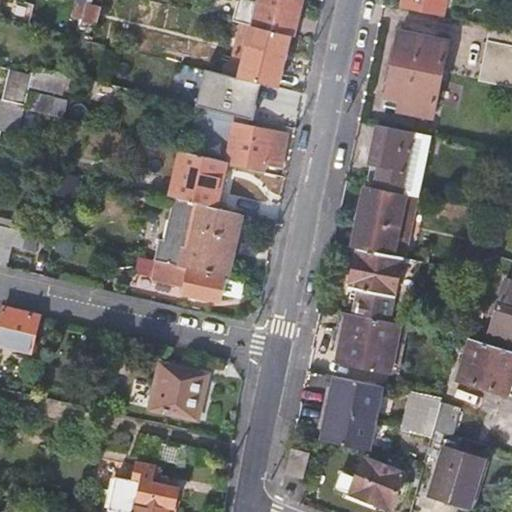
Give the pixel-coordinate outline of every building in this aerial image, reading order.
[(85,17),(89,0),(87,0),(80,0),(76,14),(85,17)] [(87,18),(94,19),(95,19),(100,1),(94,0),(89,0),(85,17),(87,18)] [(303,0),(241,0),(238,18),(255,22),(293,32),(296,32),(303,0)] [(444,11),(445,0),(409,0),(409,3),(444,11)] [(94,19),(87,18),(85,25),(92,27),(94,19)] [(255,22),(242,75),(281,84),(293,32),(255,22)] [(511,26),(493,22),(483,76),(511,82),(511,26)] [(406,106),(430,111),(450,38),(402,28),(389,93),(408,96),(406,106)] [(139,62),(151,65),(153,56),(141,53),(139,62)] [(29,103),(37,71),(13,65),(5,98),(1,96),(0,99),(0,127),(20,132),(27,103),(29,103)] [(218,106),(226,75),(197,68),(193,83),(198,85),(196,94),(189,92),(187,99),(218,106)] [(378,119),(369,158),(379,160),(377,173),(374,182),(402,189),(415,192),(430,131),(378,119)] [(238,120),(231,156),(230,159),(230,162),(267,170),(269,160),(284,163),(290,130),(238,120)] [(81,147),(107,153),(111,134),(86,127),(81,147)] [(186,148),(174,194),(177,195),(200,200),(219,205),(230,162),(230,159),(186,148)] [(367,171),(377,173),(379,160),(369,158),(367,171)] [(85,175),(65,170),(60,190),(80,194),(85,175)] [(357,216),(351,241),(356,242),(390,250),(402,189),(374,182),(366,181),(358,217),(357,216)] [(158,257),(159,258),(159,257),(184,263),(228,273),(231,273),(245,211),(219,205),(200,200),(177,195),(167,237),(162,236),(158,257)] [(0,214),(0,215),(0,221),(18,226),(19,219),(0,214)] [(0,222),(0,257),(11,260),(15,244),(27,247),(31,230),(0,222)] [(390,250),(356,242),(347,282),(355,283),(353,293),(350,308),(386,316),(391,291),(397,292),(395,303),(402,304),(410,266),(398,263),(400,252),(390,250)] [(224,291),(228,273),(184,263),(159,257),(159,258),(156,275),(190,282),(188,290),(223,297),(224,291)] [(228,273),(224,291),(244,295),(248,277),(231,273),(228,273)] [(511,278),(504,276),(489,328),(511,334),(511,278)] [(0,340),(33,349),(43,314),(6,305),(0,329),(0,340)] [(389,366),(398,318),(386,316),(350,308),(338,306),(332,334),(339,336),(335,356),(389,366)] [(511,348),(469,335),(457,376),(511,393),(511,348)] [(200,414),(210,371),(164,360),(154,404),(200,414)] [(369,378),(333,370),(329,387),(327,386),(320,417),(323,417),(319,434),(368,446),(382,380),(369,378)] [(442,393),(409,386),(400,426),(431,433),(432,426),(440,402),(442,393)] [(440,402),(432,426),(451,432),(458,406),(440,402)] [(292,445),(286,470),(303,475),(309,449),(292,445)] [(429,493),(415,489),(407,511),(447,511),(453,499),(469,504),(483,457),(443,445),(429,493)] [(364,453),(355,474),(349,490),(389,506),(404,469),(364,453)] [(120,473),(113,507),(138,511),(174,511),(176,503),(178,504),(182,485),(162,481),(165,468),(158,466),(159,463),(141,460),(136,477),(120,473)] [(335,485),(349,490),(355,474),(341,468),(335,485)]
